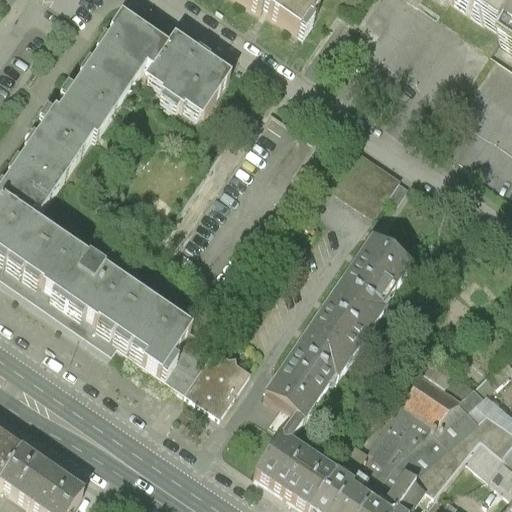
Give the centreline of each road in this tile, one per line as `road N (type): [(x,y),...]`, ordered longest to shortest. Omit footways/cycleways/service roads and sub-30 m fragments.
road 1 (residential): [(511,234),(160,0)]
road 2 (primary): [(0,369),(212,511)]
